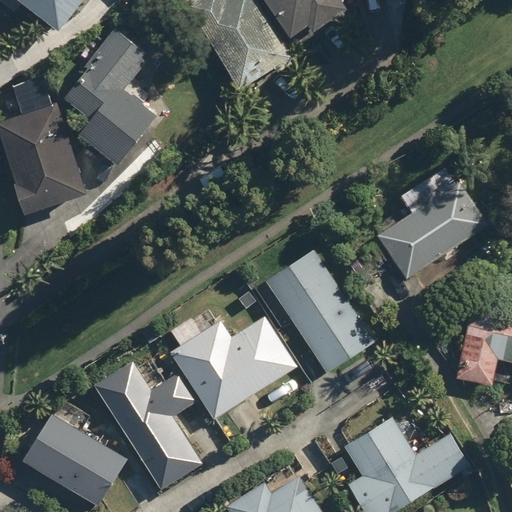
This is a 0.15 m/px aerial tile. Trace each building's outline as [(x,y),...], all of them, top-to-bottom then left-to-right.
[(31,0),(65,26),(84,0),(31,0)] [(190,0),(190,1),(249,87),(278,66),(280,69),(303,53),(292,36),(316,19),(322,28),(359,2),(357,0),(190,0)] [(160,56),(124,23),(69,96),(97,116),(87,129),(132,162),(169,112),(133,85),(160,56)] [(60,99),(7,118),(40,212),(93,193),(60,99)] [(497,223),(455,160),(406,192),(417,208),(383,230),(414,277),(497,223)] [(319,250),(269,282),(328,373),(378,341),(319,250)] [(511,269),(496,269),(495,291),(511,291),(511,269)] [(511,304),(475,299),(463,377),(501,382),(505,356),(511,357),(511,304)] [(173,350),(212,415),(298,364),(269,317),(235,337),(224,320),(173,350)] [(98,386),(164,490),(206,464),(175,416),(197,402),(179,373),(151,390),(134,364),(98,386)] [(511,431),(511,395),(488,411),(504,436),(511,431)] [(345,485),(362,511),(396,511),(466,467),(447,439),(420,457),(391,413),(342,445),(362,474),(345,485)] [(53,416),(26,460),(98,504),(125,460),(53,416)] [(228,506),(231,511),(328,511),(303,474),(277,491),(269,479),(228,506)]
